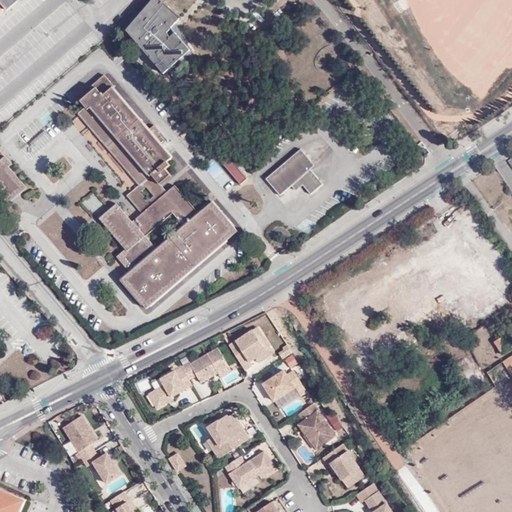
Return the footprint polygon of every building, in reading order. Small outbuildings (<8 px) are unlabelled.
[(0,0),(0,13),(4,9),(8,13),(18,5),(14,1),(15,0),(0,0)] [(159,77),(193,53),(174,26),(177,24),(159,0),(123,27),(159,77)] [(152,176),(160,186),(171,177),(165,171),(169,167),(166,163),(172,158),(161,146),(166,141),(162,135),(156,140),(113,89),(115,87),(105,75),(97,82),(100,86),(81,102),(86,108),(89,112),(87,114),(94,124),(89,128),(139,186),(152,176)] [(89,112),(86,108),(78,114),(89,128),(94,124),(87,114),(89,112)] [(209,148),(229,172),(236,165),(216,141),(209,148)] [(281,197),(293,187),(289,182),(313,162),(302,150),(268,180),(281,197)] [(12,164),(5,156),(0,160),(0,187),(2,190),(0,191),(0,194),(8,204),(27,188),(9,167),(12,164)] [(289,182),(293,187),(297,192),(304,186),(299,179),(310,169),(311,170),(316,166),(313,162),(289,182)] [(236,165),(229,172),(240,184),(247,179),(236,165)] [(142,214),(167,193),(160,186),(152,176),(139,186),(127,197),(142,214)] [(131,272),(121,281),(145,310),(238,232),(213,203),(199,215),(175,186),(167,193),(142,214),(132,223),(117,204),(99,219),(128,252),(120,259),(131,272)] [(406,275),(401,284),(402,285),(391,295),(385,287),(341,318),(349,329),(344,332),(348,339),(348,343),(355,348),(360,353),(364,350),(368,356),(410,325),(412,326),(418,323),(418,320),(467,286),(482,307),(496,297),(458,244),(423,268),(425,271),(412,281),(406,275)] [(402,285),(401,284),(385,287),(391,295),(402,285)] [(253,329),(228,345),(244,369),(252,365),(249,361),(247,357),(253,353),(255,357),(266,350),(253,329)] [(510,347),(501,334),(492,340),(501,353),(510,347)] [(189,362),(181,366),(181,367),(188,379),(196,375),(200,382),(217,373),(228,366),(218,347),(190,364),(189,362)] [(228,366),(217,373),(220,377),(231,371),(228,366)] [(461,375),(472,392),(486,383),(476,366),(461,375)] [(188,379),(181,367),(178,369),(185,380),(188,386),(191,385),(188,379)] [(171,397),(188,386),(185,380),(178,369),(160,379),(164,385),(152,392),(156,399),(152,401),(157,409),(173,400),(171,397)] [(272,402),(299,382),(290,370),(284,374),(282,370),(260,384),(272,402)] [(148,394),(152,401),(156,399),(152,392),(148,394)] [(316,410),(312,402),(295,414),(300,421),(296,425),(313,449),(333,435),(315,411),(316,410)] [(207,427),(213,436),(219,445),(217,447),(223,455),(249,438),(244,429),(241,431),(236,424),(239,422),(233,413),(228,416),(226,414),(207,427)] [(82,416),(64,428),(79,452),(76,454),(80,460),(82,459),(92,453),(95,451),(91,445),(98,440),(82,416)] [(192,428),(198,442),(208,438),(203,424),(192,428)] [(219,445),(213,436),(207,440),(219,458),(223,455),(217,447),(219,445)] [(357,470),(340,445),(320,459),(325,467),(328,464),(333,472),(339,481),(357,470)] [(108,454),(100,458),(95,451),(92,453),(82,459),(87,467),(94,463),(107,484),(121,474),(116,466),(114,467),(112,463),(113,462),(108,454)] [(245,463),(240,456),(238,457),(225,466),(239,487),(259,474),(261,478),(276,468),(264,451),(245,463)] [(178,453),(169,458),(177,471),(185,465),(178,453)] [(361,476),(357,470),(339,481),(344,488),(361,476)] [(392,511),(372,482),(354,494),(361,502),(363,500),(369,508),(372,506),(375,510),(372,511),(371,511),(392,511)] [(0,511),(21,511),(26,504),(0,492),(2,488),(0,486),(0,511)] [(28,499),(2,488),(0,492),(26,504),(28,499)] [(124,491),(111,500),(116,510),(113,511),(133,511),(128,503),(131,501),(124,491)] [(266,506),(261,499),(245,509),(247,511),(277,511),(271,503),(266,506)] [(128,503),(133,511),(134,511),(137,511),(131,501),(128,503)]
